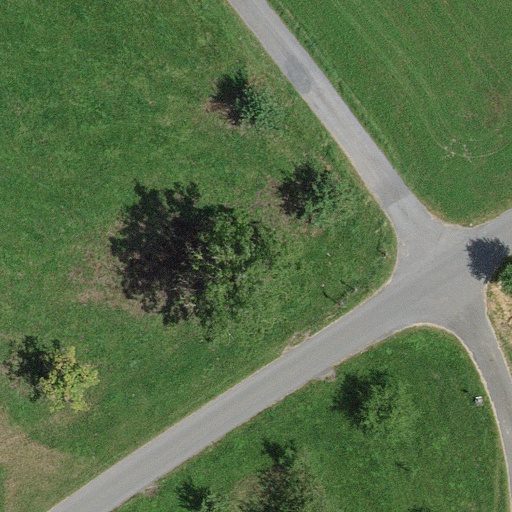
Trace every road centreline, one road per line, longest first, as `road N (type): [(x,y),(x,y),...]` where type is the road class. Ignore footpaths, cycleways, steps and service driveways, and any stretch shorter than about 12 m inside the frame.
road 1 (unclassified): [(511,227),(445,264),(82,511)]
road 2 (track): [(445,264),(245,0)]
road 3 (track): [(445,264),(487,346),(511,421)]
